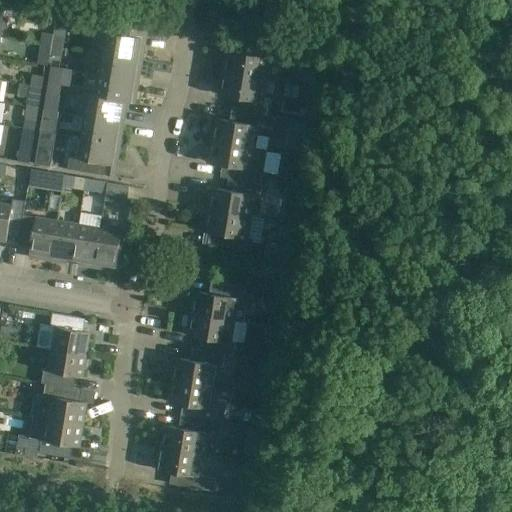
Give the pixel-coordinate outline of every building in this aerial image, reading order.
[(0,0),(0,35),(1,36),(1,32),(7,28),(9,19),(4,14),(7,1),(0,0)] [(106,32),(103,53),(142,59),(145,44),(140,43),(143,24),(97,17),(95,28),(97,31),(106,32)] [(40,42),(52,44),(53,34),(42,32),(40,42)] [(53,34),(52,44),(63,46),(65,36),(53,34)] [(50,54),(52,44),(40,42),(38,53),(50,54)] [(223,73),(266,80),(269,59),(274,60),(276,46),(249,42),(247,54),(226,51),(223,73)] [(63,46),(52,44),(50,54),(61,56),(63,46)] [(142,59),(103,53),(99,74),(134,80),(135,74),(140,75),(142,59)] [(51,66),(47,87),(60,90),(64,68),(51,66)] [(266,80),(223,73),(219,94),(240,97),(238,110),(265,114),(267,101),(263,100),(266,80)] [(134,80),(99,74),(96,95),(95,95),(127,101),(135,103),(138,87),(133,86),(134,80)] [(32,75),(30,84),(42,86),(44,76),(32,75)] [(42,86),(30,84),(29,95),(40,97),(42,86)] [(57,111),(60,90),(47,87),(44,109),(57,111)] [(125,116),(127,101),(95,95),(96,95),(88,93),(84,115),(119,121),(120,115),(125,116)] [(265,115),(265,114),(238,110),(236,122),(215,119),(212,141),(255,148),(257,135),(270,137),(273,116),(265,115)] [(119,121),(84,115),(80,137),(120,143),(123,128),(118,127),(119,121)] [(23,127),(35,129),(37,119),(25,117),(23,127)] [(41,120),(39,130),(52,132),(54,122),(41,120)] [(34,139),(35,129),(23,127),(21,137),(34,139)] [(41,131),(39,143),(54,146),(56,134),(41,131)] [(120,143),(80,137),(77,159),(69,157),(67,168),(96,173),(98,162),(112,164),(113,158),(118,159),(120,143)] [(255,148),(212,141),(208,162),(229,166),(227,178),(235,179),(262,183),(268,150),(255,148)] [(64,186),(66,175),(56,173),(53,185),(64,186)] [(66,175),(64,186),(85,190),(87,178),(82,177),(82,178),(66,175)] [(109,181),(87,178),(85,190),(106,193),(107,193),(109,181)] [(208,209),(252,216),(256,196),(260,196),(262,183),(235,179),(233,191),(212,188),(208,209)] [(107,193),(106,193),(105,201),(123,204),(127,200),(130,186),(118,184),(118,183),(109,181),(107,193)] [(0,202),(0,242),(1,239),(7,240),(13,205),(0,202)] [(249,237),(252,216),(208,209),(205,231),(226,235),(224,247),(251,251),(253,238),(249,237)] [(36,258),(52,260),(58,220),(24,215),(19,245),(31,247),(31,252),(37,253),(36,258)] [(80,224),(58,220),(52,260),(67,263),(68,258),(74,259),(80,224)] [(94,267),(101,227),(80,224),(74,259),(80,260),(79,265),(94,267)] [(123,231),(101,227),(94,267),(110,270),(111,265),(117,266),(123,231)] [(194,292),(190,314),(234,321),(237,303),(242,304),(245,288),(217,283),(215,295),(194,292)] [(40,325),(37,347),(52,350),(52,349),(85,355),(89,333),(78,331),(80,318),(53,313),(51,326),(40,325)] [(208,339),(206,351),(225,354),(225,355),(233,356),(235,343),(231,342),(234,321),(190,314),(187,336),(208,339)] [(46,383),(69,387),(71,375),(82,377),(85,355),(52,349),(52,350),(49,370),(44,369),(42,382),(46,383)] [(175,358),(171,380),(215,387),(218,367),(223,368),(225,355),(225,354),(206,351),(193,349),(191,361),(175,358)] [(215,387),(171,380),(168,401),(189,404),(186,417),(222,423),(224,423),(227,402),(213,399),(215,387)] [(34,417),(82,425),(86,403),(75,401),(77,388),(69,387),(46,383),(45,394),(42,394),(37,395),(34,400),(31,416),(34,417)] [(79,446),(82,425),(34,417),(30,437),(40,439),(38,453),(65,458),(67,444),(79,446)] [(164,425),(159,448),(203,456),(207,435),(211,435),(212,429),(217,429),(218,429),(219,429),(220,428),(221,426),(222,423),(186,417),(184,428),(164,425)] [(200,476),(203,456),(159,448),(156,470),(177,473),(175,486),(213,492),(215,479),(200,476)] [(253,464),(243,462),(241,479),(250,481),(253,464)]
